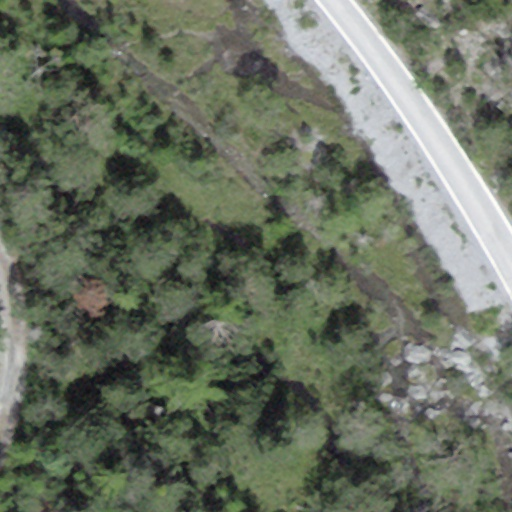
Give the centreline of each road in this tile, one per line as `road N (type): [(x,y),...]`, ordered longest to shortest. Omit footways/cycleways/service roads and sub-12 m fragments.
road 1 (unclassified): [(320,0),(397,93),(511,278)]
road 2 (track): [(0,407),(8,376),(0,284)]
